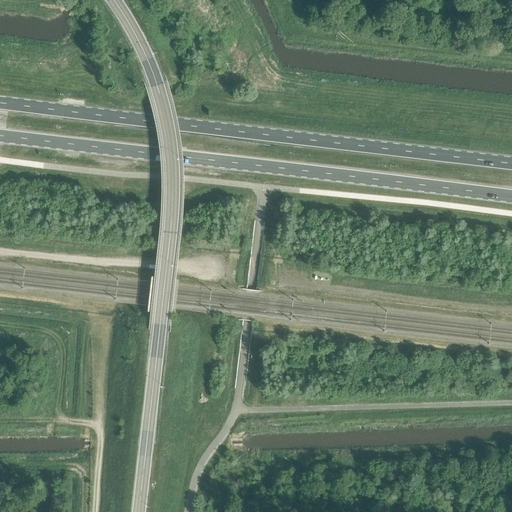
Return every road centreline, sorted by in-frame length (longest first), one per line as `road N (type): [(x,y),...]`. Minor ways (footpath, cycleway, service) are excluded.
road 1 (primary): [(511,165),(0,103)]
road 2 (primary): [(0,137),(511,195)]
road 3 (secondary): [(112,0),(150,69),(170,149),(160,321)]
road 4 (track): [(511,312),(355,293),(328,275),(283,266),(272,209),(261,195)]
road 5 (track): [(235,254),(222,267),(181,268),(0,251)]
road 6 (secondary): [(138,511),(160,321)]
